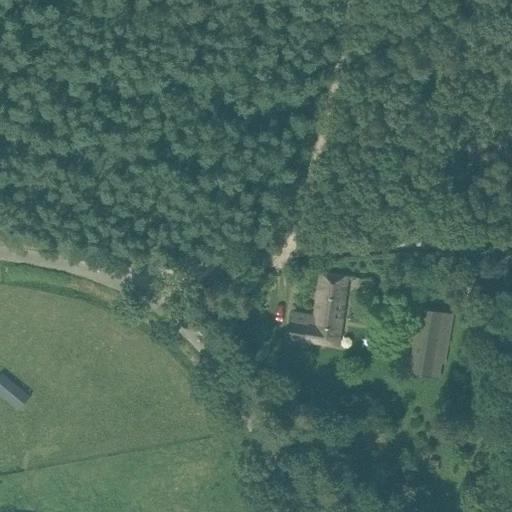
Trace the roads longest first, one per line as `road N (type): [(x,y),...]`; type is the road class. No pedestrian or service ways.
road 1 (unclassified): [(289,511),(252,416),(221,364),(173,315),(89,270),(0,252)]
road 2 (track): [(276,249),(301,211),(348,0)]
